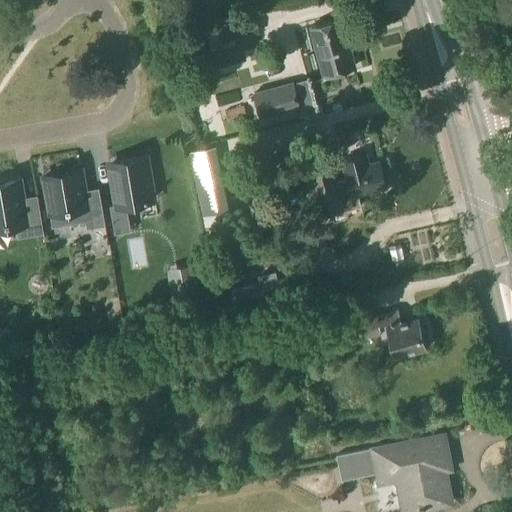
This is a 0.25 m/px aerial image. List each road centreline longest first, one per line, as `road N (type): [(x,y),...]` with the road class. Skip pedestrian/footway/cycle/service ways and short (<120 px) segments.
road 1 (residential): [(0,140),(96,124),(124,102),(114,28),(90,0)]
road 2 (primary): [(471,202),(511,355)]
road 3 (primary): [(418,0),(455,145)]
road 4 (primary): [(482,138),(467,80),(428,0)]
